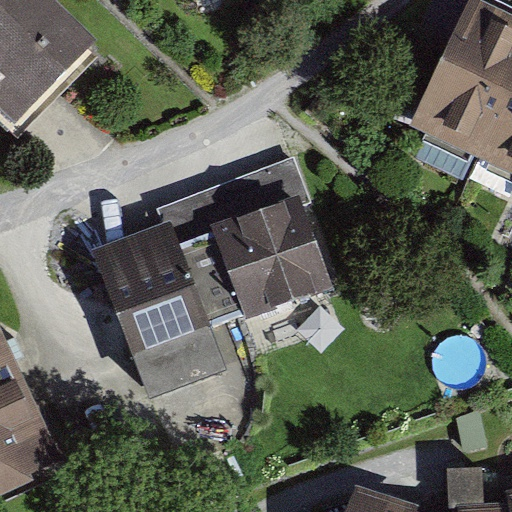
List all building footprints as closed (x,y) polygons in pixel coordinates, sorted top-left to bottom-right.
[(88,50),(39,0),(0,0),(0,118),(8,127),(88,50)] [(511,27),(455,1),(397,124),(511,177),(511,205),(508,214),(511,216),(511,27)] [(214,241),(299,210),(301,215),(313,210),(296,164),(157,215),(164,234),(173,260),(180,257),(215,245),(214,241)] [(215,245),(248,335),(334,304),(301,215),(299,210),(214,241),(215,245)] [(93,263),(152,418),(228,389),(180,257),(173,260),(164,234),(93,263)] [(0,348),(0,487),(52,464),(0,348)] [(410,511),(359,496),(352,511),(410,511)]
